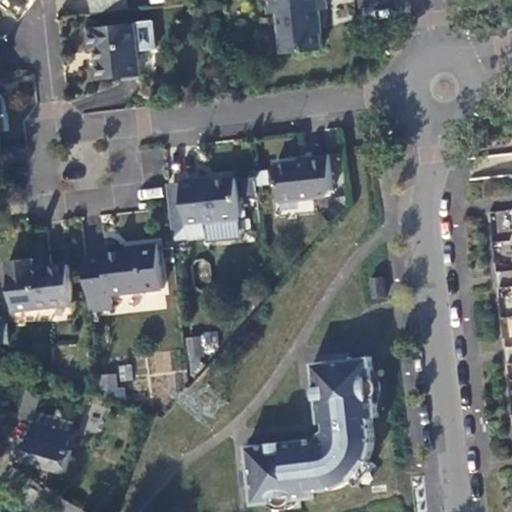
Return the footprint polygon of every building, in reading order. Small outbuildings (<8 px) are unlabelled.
[(89,0),(91,12),(132,7),(130,0),(89,0)] [(324,3),(323,0),(264,0),(266,13),(275,11),(282,51),(321,46),(316,10),(316,4),(324,3)] [(151,21),(86,29),(89,49),(93,48),(97,78),(139,75),(136,51),(154,49),(151,21)] [(0,149),(2,150),(0,129),(9,128),(7,98),(0,88),(0,149)] [(277,166),(280,204),(328,199),(332,192),(329,156),(310,158),(311,162),(277,166)] [(239,221),(236,183),(199,186),(199,183),(181,185),(181,186),(184,209),(168,211),(172,241),(205,237),(204,224),(239,221)] [(181,186),(166,188),(168,211),(184,209),(181,186)] [(84,258),(90,312),(113,309),(111,297),(161,290),(155,245),(135,247),(136,249),(103,254),(103,256),(84,258)] [(70,265),(49,267),(35,268),(35,262),(34,257),(11,260),(14,309),(74,305),(70,265)] [(382,281),(369,283),(372,304),(384,302),(382,281)] [(153,393),(184,393),(184,370),(178,370),(177,352),(153,352),(153,393)] [(246,448),(248,468),(249,468),(253,507),(313,501),(313,495),(334,492),(343,489),(351,485),(358,479),(364,472),(369,463),(373,452),(374,441),(373,430),(372,419),(378,419),(372,359),(313,367),(319,425),(326,424),(327,431),(315,448),(307,449),(307,441),(246,448)] [(120,373),(99,374),(100,395),(120,394),(120,373)] [(41,396),(28,393),(22,418),(34,421),(41,396)] [(39,413),(57,418),(61,399),(44,394),(39,413)] [(73,422),(57,418),(39,413),(32,438),(27,438),(22,459),(65,472),(71,450),(67,448),(73,422)]
